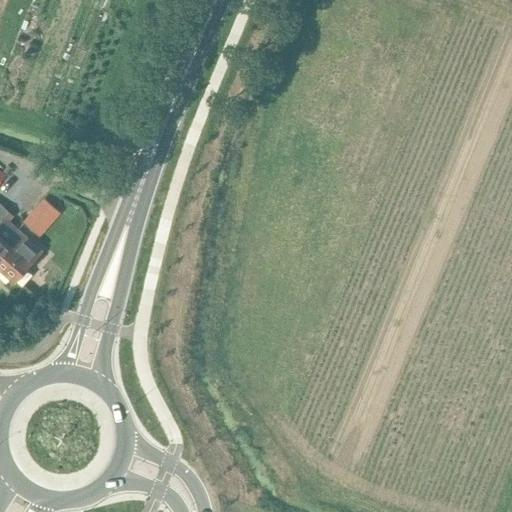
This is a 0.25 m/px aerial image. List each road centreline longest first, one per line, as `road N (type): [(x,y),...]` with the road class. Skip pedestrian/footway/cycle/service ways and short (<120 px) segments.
road 1 (secondary): [(131,208),(215,0)]
road 2 (secondary): [(98,386),(131,208)]
road 3 (secondary): [(131,208),(62,374)]
